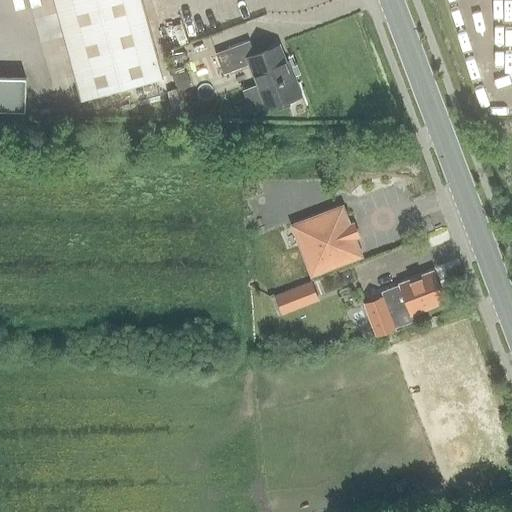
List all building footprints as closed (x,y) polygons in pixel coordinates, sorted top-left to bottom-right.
[(53,0),(81,100),(162,77),(141,0),(53,0)] [(297,95),(299,94),(295,83),(292,84),(278,46),(254,56),(249,41),(215,54),(223,75),(249,65),(266,109),(298,97),(297,95)] [(182,67),(172,70),(178,91),(191,87),(187,72),(184,73),(182,67)] [(0,111),(25,112),(25,79),(0,78),(0,111)] [(294,227),(312,274),(358,256),(340,209),(294,227)] [(383,298),(364,305),(376,335),(415,320),(412,313),(428,308),(427,306),(443,300),(433,274),(412,282),(412,280),(381,292),(383,298)] [(312,282),(289,291),(295,307),(318,298),(312,282)]
